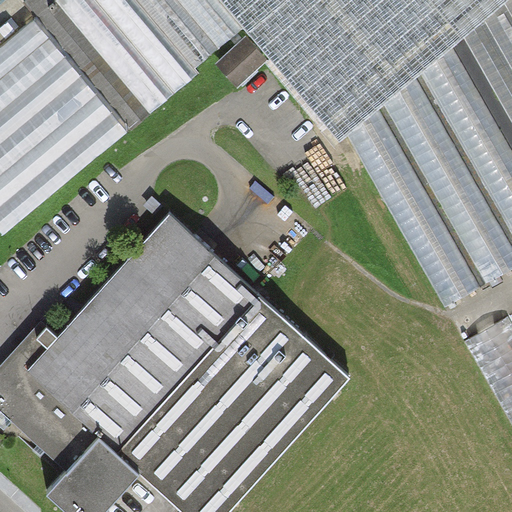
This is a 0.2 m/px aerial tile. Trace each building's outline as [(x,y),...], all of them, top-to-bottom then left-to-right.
[(63,0),(33,0),(29,4),(133,129),(152,114),(60,3),(63,0)] [(511,0),(63,0),(60,3),(152,114),(248,35),(341,147),(351,139),(455,53),(467,44),(511,5),(511,0)] [(29,4),(0,27),(0,219),(9,231),(133,129),(29,4)] [(511,5),(467,44),(511,124),(511,5)] [(240,89),(267,63),(244,39),(217,65),(240,89)] [(511,268),(511,153),(455,53),(351,139),(447,304),(511,268)] [(235,511),(358,377),(176,214),(66,335),(49,320),(0,374),(0,401),(73,468),(54,490),(78,511),(107,511),(142,474),(184,511),(235,511)] [(511,316),(467,342),(511,420),(511,316)]
